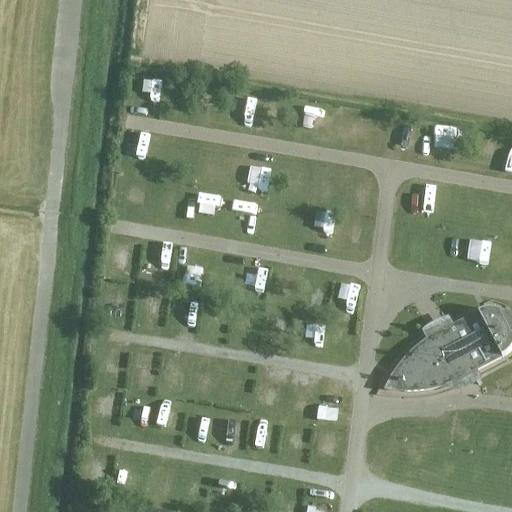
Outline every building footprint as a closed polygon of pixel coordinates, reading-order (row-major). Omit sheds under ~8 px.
[(266,119),(287,119),(287,98),(267,98),(266,119)] [(419,153),(424,132),(402,127),(397,148),(419,153)] [(440,130),(441,153),(463,152),(462,129),(440,130)] [(495,163),(497,143),(476,141),(474,161),(495,163)] [(131,202),(131,179),(118,179),(118,202),(131,202)] [(107,263),(130,265),(132,244),(109,242),(107,263)] [(168,279),(168,254),(143,254),(143,279),(168,279)] [(274,268),(268,296),(290,300),(296,272),(274,268)] [(243,274),(240,293),(261,298),(265,278),(243,274)] [(138,318),(162,319),(163,292),(139,291),(138,318)] [(358,313),(359,293),(341,292),(339,312),(358,313)] [(511,336),(501,316),(492,314),(478,315),(426,343),(411,354),(400,367),(393,378),(389,384),(386,395),(393,396),(406,398),(421,396),(435,396),(449,389),(504,362),(511,354),(511,336)] [(238,315),(237,337),(259,338),(260,315),(238,315)] [(99,360),(96,381),(119,384),(122,363),(99,360)] [(168,361),(162,385),(183,390),(189,366),(168,361)] [(194,391),(207,392),(208,384),(222,385),(224,365),(197,362),(194,391)] [(131,386),(154,387),(155,366),(132,365),(131,386)] [(95,391),(93,423),(120,424),(122,392),(95,391)] [(178,435),(183,412),(159,407),(154,431),(178,435)] [(237,441),(244,418),(223,412),(217,435),(237,441)] [(271,450),(276,429),(268,427),(263,448),(271,450)] [(379,463),(401,463),(401,442),(380,442),(379,463)] [(88,474),(110,475),(110,455),(88,455),(88,474)] [(474,455),(470,484),(490,486),(494,458),(474,455)] [(146,487),(144,495),(160,497),(161,487),(173,488),(176,467),(135,461),(131,485),(146,487)] [(181,501),(201,502),(202,477),(183,476),(181,501)] [(340,511),(343,502),(325,498),(321,511),(340,511)]
